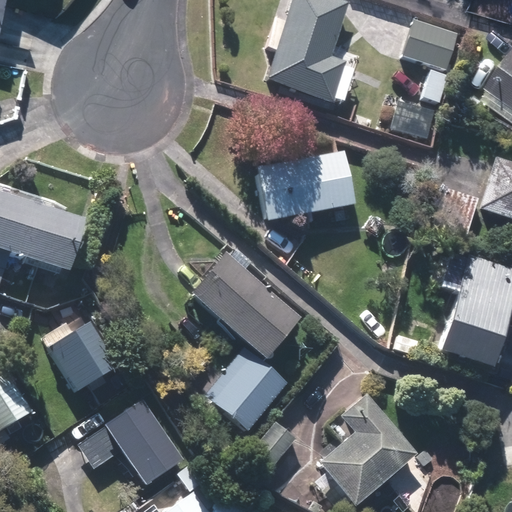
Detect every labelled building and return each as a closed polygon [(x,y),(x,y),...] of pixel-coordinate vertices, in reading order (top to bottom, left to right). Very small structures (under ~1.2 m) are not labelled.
[(324,0),(287,0),(260,84),(328,107),(342,65),(326,60),(344,7),(324,0)] [(454,36),(410,24),(401,59),(445,70),(454,36)] [(511,62),(487,98),(511,115),(511,62)] [(351,209),(340,156),(251,173),(262,227),(351,209)] [(511,169),(491,163),(475,214),(511,226),(511,169)] [(475,200),(443,191),(430,236),(461,245),(475,200)] [(0,280),(7,259),(63,276),(80,223),(0,197),(0,280)] [(300,243),(274,226),(262,244),(288,261),(300,243)] [(298,321),(221,257),(184,301),(262,365),(298,321)] [(511,295),(511,277),(464,262),(433,358),(486,375),(511,295)] [(115,369),(87,326),(46,352),(74,395),(115,369)] [(288,387),(242,350),(202,400),(247,437),(288,387)] [(1,371),(0,371),(0,432),(28,415),(1,371)] [(337,420),(350,436),(312,469),(350,511),(414,456),(363,397),(337,420)] [(179,465),(141,405),(76,446),(92,471),(118,455),(140,489),(179,465)] [(262,479),(293,441),(274,426),(243,464),(262,479)] [(191,466),(173,478),(185,495),(203,483),(191,466)] [(202,511),(191,495),(166,511),(202,511)]
